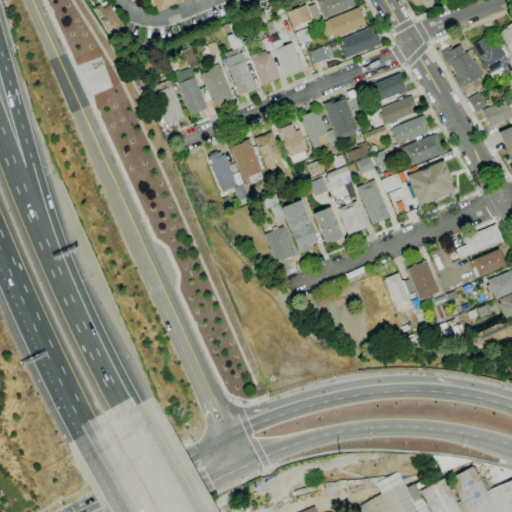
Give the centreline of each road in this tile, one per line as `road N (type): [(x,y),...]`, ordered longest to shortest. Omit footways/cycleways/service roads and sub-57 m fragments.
road 1 (tertiary): [(156,275),(33,0)]
road 2 (primary): [(511,405),(443,390),(388,391),(298,409),(227,437)]
road 3 (primary): [(243,467),(306,441),(381,428),(511,446)]
road 4 (residential): [(409,42),(179,143)]
road 5 (residential): [(511,194),(295,285)]
road 6 (motorway): [(124,411),(26,205)]
road 7 (motorway): [(0,241),(88,430)]
road 8 (tertiary): [(227,437),(156,275)]
road 9 (tertiary): [(474,151),(385,0)]
road 10 (primary): [(197,453),(77,511)]
